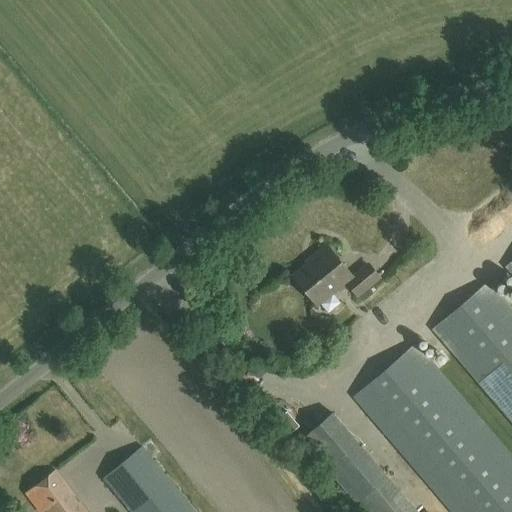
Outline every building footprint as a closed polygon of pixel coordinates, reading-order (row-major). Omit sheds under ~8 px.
[(356,295),(378,277),(368,265),(352,277),(326,245),(311,257),(313,259),(293,276),(316,304),(336,288),(338,290),(346,283),(356,295)] [(436,330),(511,417),(511,308),(490,283),(436,330)] [(511,511),(511,453),(418,344),(356,398),(453,511),(511,511)] [(289,432),(299,424),(286,409),(277,417),(289,432)] [(418,511),(386,474),(345,426),(332,410),(301,437),(314,452),(356,500),(365,511),(418,511)] [(196,511),(142,446),(104,477),(132,511),(196,511)] [(47,511),(87,511),(55,470),(25,493),(25,494),(26,493),(39,511),(41,511),(45,509),(47,511)]
